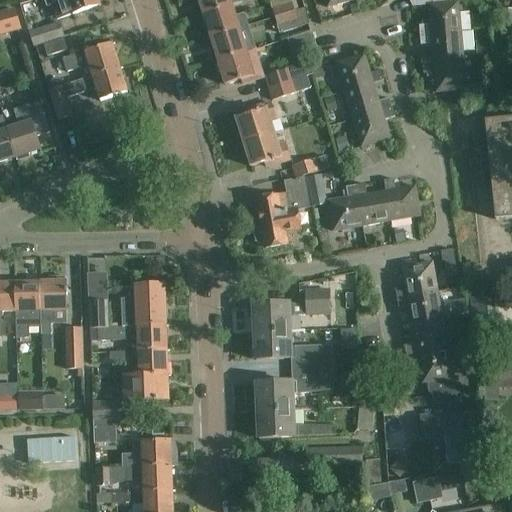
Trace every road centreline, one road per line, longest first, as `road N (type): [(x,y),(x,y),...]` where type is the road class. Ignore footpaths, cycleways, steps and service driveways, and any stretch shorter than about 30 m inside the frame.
road 1 (residential): [(229,511),(217,288)]
road 2 (residential): [(217,252),(1,240)]
road 3 (residential): [(1,240),(34,213),(189,141)]
road 4 (residential): [(379,255),(427,246),(448,226),(440,162),(420,149)]
road 5 (residential): [(217,288),(379,255)]
road 6 (residential): [(379,255),(400,409)]
road 7 (residential): [(189,141),(145,0)]
road 8 (residential): [(420,149),(384,42),(352,42)]
